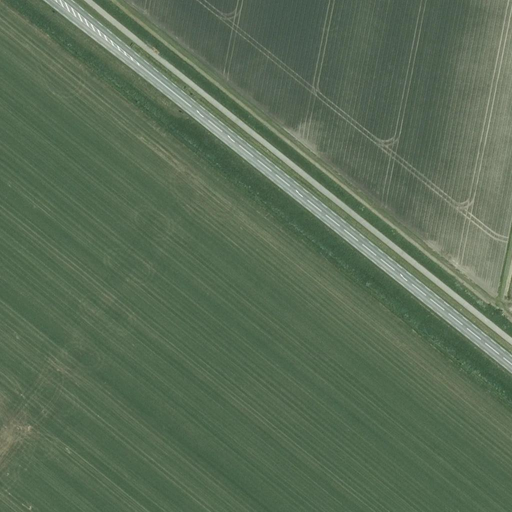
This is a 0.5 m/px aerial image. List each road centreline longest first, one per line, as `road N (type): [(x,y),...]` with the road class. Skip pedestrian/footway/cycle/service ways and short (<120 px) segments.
road 1 (primary): [(511,365),(182,97)]
road 2 (primary): [(48,0),(182,97)]
road 3 (primary): [(182,97),(63,0)]
